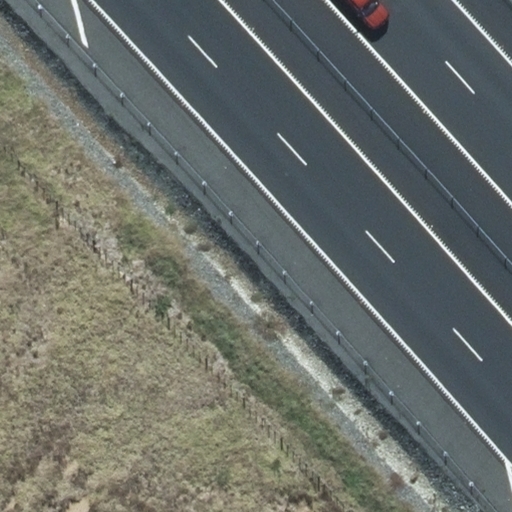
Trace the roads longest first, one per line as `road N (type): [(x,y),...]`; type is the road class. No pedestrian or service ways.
road 1 (motorway): [(511,402),(143,0)]
road 2 (motorway): [(407,0),(511,109)]
